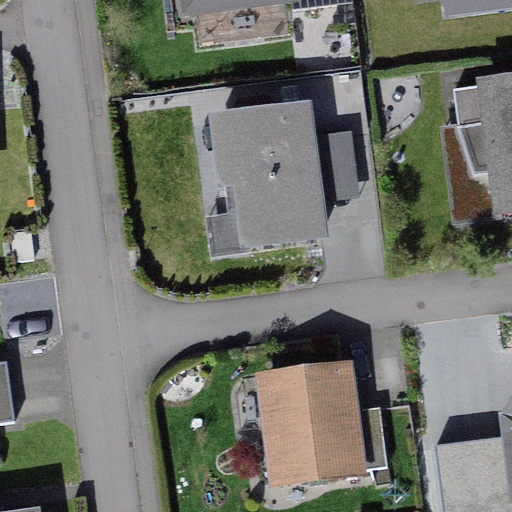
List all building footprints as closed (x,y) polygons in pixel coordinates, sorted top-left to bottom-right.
[(291,0),(177,0),(181,33),(294,22),(291,0)] [(446,0),(448,8),(507,0),(446,0)] [(511,76),(470,81),(485,213),(511,209),(511,76)] [(306,127),(206,140),(223,271),(323,258),(306,127)] [(6,239),(10,267),(30,264),(26,236),(6,239)] [(0,437),(15,436),(9,375),(0,375),(0,437)] [(345,417),(340,377),(261,387),(274,486),(383,472),(375,413),(345,417)] [(504,511),(496,448),(431,456),(438,511),(504,511)]
